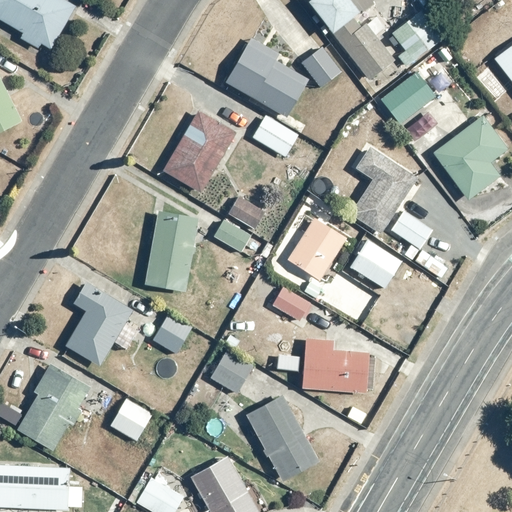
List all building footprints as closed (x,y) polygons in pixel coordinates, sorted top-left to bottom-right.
[(77,7),(65,0),(0,0),(0,18),(24,32),(20,39),(39,49),(42,45),(52,50),(77,7)] [(307,0),(369,80),(395,60),(366,22),(362,26),(356,17),(374,3),(372,1),(373,0),(307,0)] [(433,26),(422,10),(390,31),(404,51),(397,55),(405,66),(431,49),(422,34),(433,26)] [(251,37),(226,82),(287,116),(308,79),(276,61),(280,54),(251,37)] [(511,45),(495,58),(511,81),(511,45)] [(341,70),(322,46),(300,64),(319,88),(341,70)] [(432,98),(413,74),(380,99),(399,123),(432,98)] [(0,132),(22,121),(0,77),(0,132)] [(199,110),(163,171),(201,193),(237,133),(199,110)] [(298,134),(266,113),(252,135),(284,156),(298,134)] [(484,114),(432,152),(468,200),(500,177),(490,164),(510,149),(484,114)] [(350,214),(381,235),(419,178),(370,146),(355,168),(373,179),(350,214)] [(265,211),(239,196),(228,214),(254,229),(265,211)] [(433,229),(402,209),(383,240),(414,259),(433,229)] [(199,218),(159,210),(145,284),(185,292),(199,218)] [(315,217),(287,259),(320,280),(348,237),(315,217)] [(251,233),(224,218),(214,237),(241,252),(251,233)] [(403,260),(366,237),(348,264),(385,288),(403,260)] [(85,312),(65,346),(100,366),(133,310),(87,282),(74,305),(85,312)] [(310,300),(283,285),(272,306),(299,321),(310,300)] [(190,330),(167,316),(153,340),(175,354),(190,330)] [(335,341),(307,339),(302,388),(367,393),(370,352),(334,349),(335,341)] [(253,365),(228,348),(210,376),(236,392),(253,365)] [(38,395),(18,429),(52,450),(90,387),(51,364),(34,393),(38,395)] [(283,395),(246,415),(283,482),(320,462),(283,395)] [(149,418),(122,403),(109,425),(137,440),(149,418)] [(0,428),(0,448),(3,450),(12,436),(0,428)] [(259,511),(228,456),(191,477),(211,511),(259,511)] [(0,464),(0,507),(68,511),(70,468),(0,464)] [(174,511),(184,495),(150,477),(136,501),(155,511),(174,511)]
